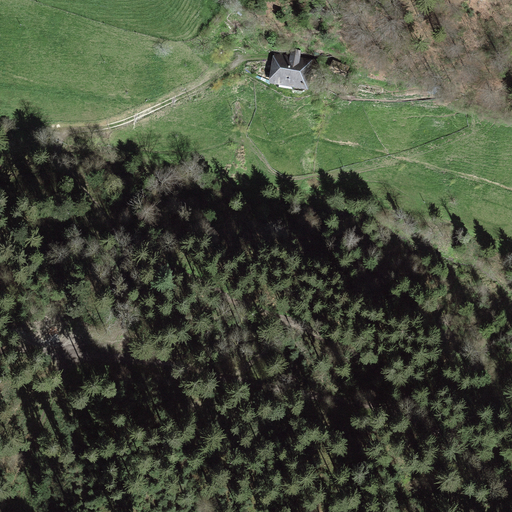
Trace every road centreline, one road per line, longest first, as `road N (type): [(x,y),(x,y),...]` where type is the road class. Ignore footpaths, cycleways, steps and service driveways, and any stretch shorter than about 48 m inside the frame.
road 1 (track): [(511,111),(421,89),(351,85),(301,58),(253,57),(145,113),(69,134),(56,148),(129,246),(336,341),(486,474),(511,485)]
road 2 (track): [(421,419),(147,358),(0,350)]
road 3 (track): [(69,349),(38,431),(22,511)]
